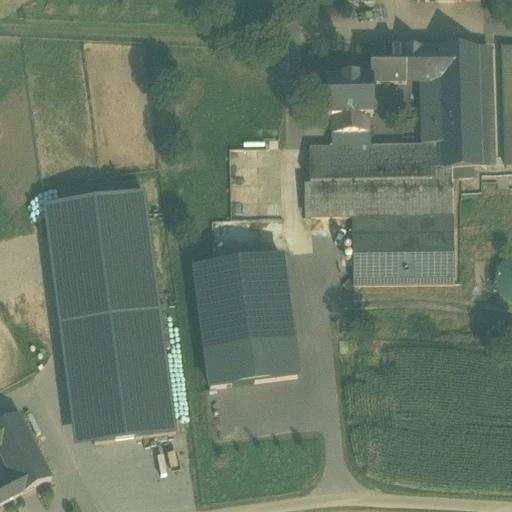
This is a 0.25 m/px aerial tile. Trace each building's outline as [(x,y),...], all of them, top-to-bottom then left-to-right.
[(511,51),(435,53),(438,150),(438,175),(450,174),(471,173),(480,172),(511,171),(511,51)] [(371,82),(371,88),(405,87),(404,52),(368,52),(369,82),(371,82)] [(418,52),(404,52),(405,87),(419,88),(418,52)] [(435,53),(418,52),(419,88),(421,150),(438,150),(435,53)] [(369,82),(325,83),(326,121),(331,121),(368,120),(372,120),(371,88),(371,82),(369,82)] [(368,120),(331,121),(331,138),(368,136),(368,120)] [(368,136),(331,138),(332,152),(369,151),(368,136)] [(438,175),(438,150),(421,150),(369,151),(332,152),(308,153),(309,189),(309,224),(351,223),(451,221),(451,184),(450,174),(438,175)] [(284,153),(228,155),(229,225),(282,225),(284,153)] [(472,183),(471,173),(450,174),(451,184),(472,183)] [(142,198),(41,212),(73,451),(174,437),(142,198)] [(453,289),(451,221),(351,223),(352,291),(453,289)] [(212,238),(213,255),(239,253),(238,236),(212,238)] [(511,260),(505,263),(499,269),(495,277),(494,286),(496,295),(502,302),(510,307),(511,307),(511,260)] [(280,262),(193,273),(209,392),(296,381),(280,262)] [(18,397),(0,406),(0,427),(18,418),(26,414),(18,397)] [(18,418),(0,427),(0,456),(11,476),(23,497),(52,482),(18,418)] [(46,460),(55,457),(48,438),(39,441),(46,460)] [(0,509),(23,497),(11,476),(0,482),(0,509)]
